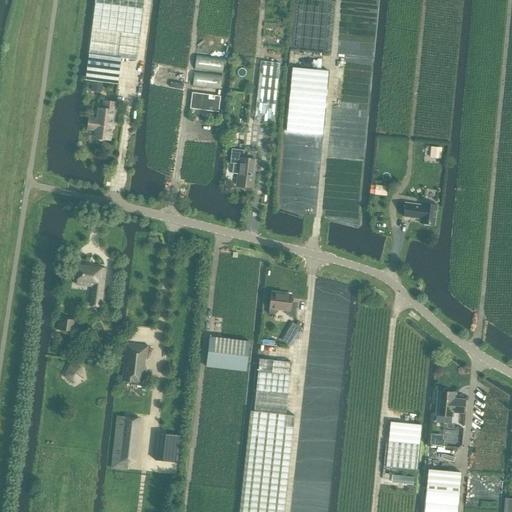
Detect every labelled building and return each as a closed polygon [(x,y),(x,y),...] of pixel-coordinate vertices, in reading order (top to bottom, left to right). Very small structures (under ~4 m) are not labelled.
[(95,0),(94,5),(91,5),(86,53),(137,60),(143,0),(95,0)] [(84,80),(117,85),(121,59),(88,54),(84,80)] [(222,72),(224,58),(196,55),(195,69),(222,72)] [(277,63),(258,61),(252,121),(272,122),(277,63)] [(286,131),(322,135),(328,71),(292,67),(286,131)] [(192,86),(220,89),(222,75),(194,72),(192,86)] [(194,99),(188,98),(187,103),(191,104),(190,111),(214,114),(216,102),(206,101),(207,92),(195,91),(194,99)] [(86,131),(94,132),(93,140),(95,140),(96,141),(99,142),(100,141),(108,141),(110,122),(111,122),(113,104),(102,103),(101,111),(96,110),(95,121),(87,120),(86,131)] [(225,140),(234,141),(234,133),(226,132),(225,140)] [(440,148),(430,148),(429,158),(439,158),(440,148)] [(250,189),(253,161),(243,160),(243,154),(231,152),(230,166),(231,166),(230,175),(236,175),(234,187),(250,189)] [(428,189),(439,191),(440,180),(429,179),(428,189)] [(374,195),(386,196),(387,187),(375,185),(374,195)] [(418,224),(422,224),(423,226),(427,226),(428,225),(432,226),(435,206),(421,204),(420,206),(403,204),(401,217),(418,219),(418,224)] [(90,301),(93,302),(92,307),(100,308),(105,270),(78,267),(76,286),(91,288),(90,301)] [(290,304),(291,295),(270,293),(268,314),(273,315),(277,312),(277,309),(285,310),(285,312),(288,316),(295,317),(296,305),(290,304)] [(56,331),(72,333),(74,321),(57,320),(56,331)] [(290,328),(297,332),(300,327),(293,323),(290,328)] [(282,340),(289,345),(293,340),(285,335),(282,340)] [(245,371),(249,341),(229,339),(209,337),(206,367),(245,371)] [(121,382),(143,385),(148,347),(139,346),(125,345),(121,382)] [(259,359),(257,371),(289,375),(291,362),(259,359)] [(289,375),(257,371),(253,411),(250,411),(239,511),(283,511),(294,415),(285,414),(289,375)] [(455,399),(455,393),(449,392),(447,391),(446,390),(444,391),(443,391),(436,390),(434,415),(452,417),(453,413),(464,414),(465,400),(455,399)] [(139,418),(117,416),(115,431),(118,431),(117,445),(114,445),(111,468),(127,470),(127,461),(134,462),(135,461),(134,461),(139,420),(139,418)] [(420,425),(390,422),(385,467),(416,470),(420,425)] [(157,433),(154,460),(177,462),(178,462),(181,435),(165,434),(157,433)] [(426,489),(458,492),(460,472),(428,469),(426,489)] [(392,475),(391,482),(413,485),(414,477),(392,475)] [(511,511),(511,498),(505,497),(503,511),(511,511)]
